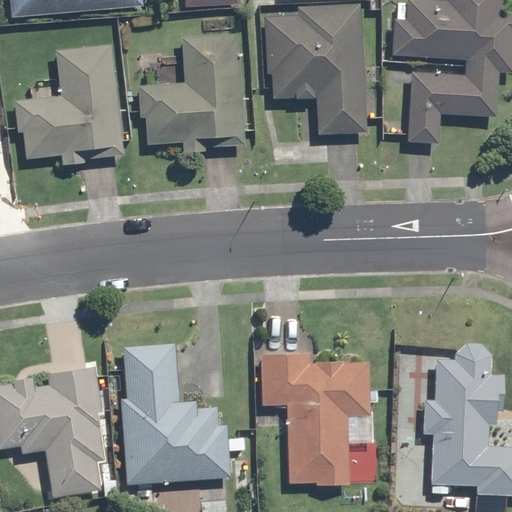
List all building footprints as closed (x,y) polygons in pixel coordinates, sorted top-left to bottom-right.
[(3,0),(5,18),(134,9),(133,0),(3,0)] [(177,0),(178,9),(232,6),(231,0),(177,0)] [(441,0),(441,3),(393,0),(385,0),(382,56),(458,61),(457,77),(405,74),(400,143),(432,145),(434,115),(491,119),(494,75),(507,76),(509,36),(511,36),(511,14),(497,13),(498,0),(441,0)] [(361,135),(354,4),(290,7),(290,16),(256,18),(260,103),(309,101),(311,137),(361,135)] [(239,148),(231,35),(176,38),(179,83),(130,86),(132,119),(137,119),(139,147),(175,145),(175,152),(239,148)] [(118,158),(105,45),(48,52),(54,96),(7,102),(11,135),(16,134),(20,162),(52,158),(53,166),(118,158)] [(469,497),(511,498),(511,449),(483,448),(483,426),(496,427),(497,376),(485,375),(485,356),(475,343),(458,343),(447,355),(447,361),(429,360),(427,402),(418,401),(416,435),(426,435),(424,495),(443,496),(444,487),(470,488),(469,497)] [(113,400),(119,486),(224,479),(221,425),(213,426),(211,408),(189,410),(189,402),(173,403),(168,344),(116,348),(120,400),(113,400)] [(303,354),(253,355),(255,407),(280,406),(283,489),(346,487),(344,446),(367,445),(364,361),(303,363),(303,354)] [(91,370),(0,384),(0,450),(13,448),(14,456),(39,452),(47,499),(95,491),(91,465),(99,464),(91,415),(98,413),(91,370)]
